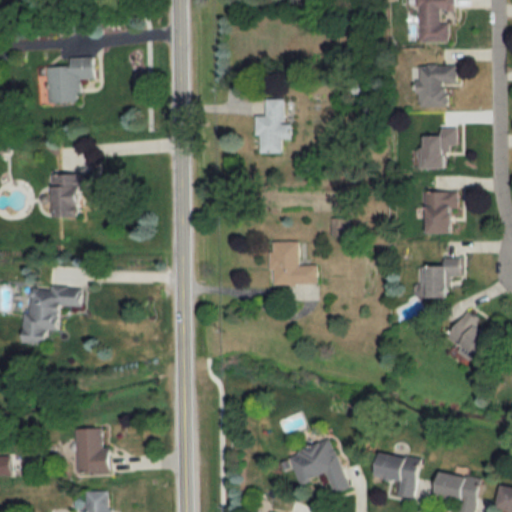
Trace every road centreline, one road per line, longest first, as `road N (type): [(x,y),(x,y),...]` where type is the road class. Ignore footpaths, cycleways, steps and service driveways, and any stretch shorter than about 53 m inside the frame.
road 1 (tertiary): [(189,511),(177,0)]
road 2 (residential): [(494,0),(498,184),(511,237)]
